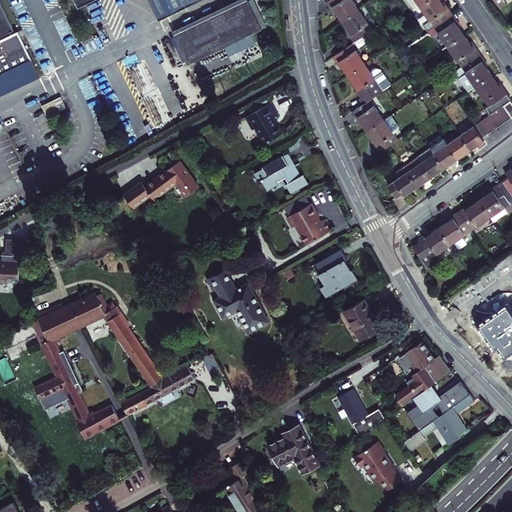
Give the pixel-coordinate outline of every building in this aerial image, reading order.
[(0,0),(0,76),(32,61),(19,32),(13,35),(12,32),(15,31),(0,0),(75,0),(78,6),(82,8),(98,0),(0,0)] [(149,0),(159,20),(201,0),(149,0)] [(252,0),(249,2),(262,30),(266,28),(253,0),(252,0)] [(336,9),(344,20),(361,8),(355,0),(328,0),(332,7),(334,10),(336,9)] [(430,30),(436,26),(455,13),(447,2),(446,3),(443,0),(429,0),(422,5),(432,19),(426,24),(430,30)] [(182,50),(187,60),(189,64),(262,30),(249,2),(248,1),(175,35),(182,50)] [(349,31),(356,41),(375,29),(361,8),(344,20),(349,27),(351,29),(349,31)] [(461,22),(455,13),(436,26),(450,46),(467,34),(462,27),(460,23),(461,22)] [(467,34),(450,46),(464,65),(483,53),(475,42),(474,43),(471,40),(467,34)] [(346,65),(352,73),(369,62),(355,42),(336,54),(342,64),(345,62),(346,65)] [(183,62),(187,60),(182,50),(179,52),(183,62)] [(488,61),(483,53),(464,65),(457,70),(470,89),(477,84),(494,72),(489,65),(486,62),(488,61)] [(32,61),(0,76),(0,95),(40,77),(32,61)] [(373,98),(386,88),(369,62),(352,73),(358,82),(359,84),(357,85),(368,101),(373,98)] [(494,72),(477,84),(491,104),(495,101),(500,108),(506,104),(511,100),(511,95),(503,81),(501,82),(499,80),(494,72)] [(266,137),(285,127),(279,115),(277,111),(282,108),(275,96),(247,111),(254,124),(258,122),(266,137)] [(61,97),(42,106),(47,118),(67,109),(61,97)] [(364,121),(369,129),(386,118),(373,98),(368,101),(354,110),(361,120),(363,119),(364,121)] [(511,116),(511,111),(506,104),(500,108),(500,109),(508,119),(511,116)] [(500,109),(495,112),(503,123),(508,119),(500,109)] [(503,123),(495,112),(490,116),(497,127),(503,123)] [(386,118),(369,129),(374,136),(376,139),(375,140),(382,151),(400,138),(394,129),(401,124),(393,113),(386,118)] [(497,127),(490,116),(483,121),(491,131),(497,127)] [(477,125),(484,136),(491,131),(483,121),(477,125)] [(486,139),(484,136),(477,125),(476,124),(463,133),(473,148),(481,143),(486,139)] [(473,148),(463,133),(450,142),(460,158),(468,152),(473,148)] [(450,142),(437,152),(447,167),(454,162),(460,158),(450,142)] [(298,157),(292,146),(267,159),(269,161),(257,168),(261,176),(264,174),(270,185),(281,179),(279,176),(288,171),(291,177),(288,178),(292,187),(311,177),(306,168),(302,170),(299,163),(296,158),(298,157)] [(420,155),(424,161),(437,152),(433,147),(420,155)] [(437,152),(424,161),(434,176),(441,172),(447,167),(437,152)] [(434,176),(424,161),(420,155),(407,164),(421,186),(428,181),(434,176)] [(197,184),(175,159),(142,186),(139,182),(122,196),(132,209),(148,196),(152,200),(174,182),(184,195),(197,184)] [(414,191),(421,186),(407,164),(399,170),(403,176),(391,184),(400,197),(406,193),(408,195),(414,191)] [(489,195),(482,199),(493,215),(511,202),(511,199),(501,183),(491,190),(492,192),(489,195)] [(314,197),(289,211),(295,221),(297,220),(308,239),(331,227),(322,211),(314,197)] [(462,210),(474,228),(493,215),(482,199),(476,203),(472,206),(471,204),(462,210)] [(443,226),(454,242),(474,228),(462,210),(452,216),(453,219),(450,221),(443,226)] [(431,231),(422,237),(425,241),(418,246),(432,265),(444,256),(441,251),(454,242),(443,226),(438,229),(433,233),(431,231)] [(0,276),(18,277),(19,259),(16,259),(17,252),(24,252),(24,237),(13,237),(12,252),(6,251),(1,251),(1,259),(0,258),(0,276)] [(324,279),(322,280),(327,289),(359,271),(354,262),(352,264),(348,257),(346,254),(348,252),(342,243),(317,257),(322,266),(318,267),(324,279)] [(246,328),(267,317),(249,282),(247,277),(233,284),(223,264),(205,274),(212,286),(214,284),(218,292),(212,296),(221,313),(235,306),(246,328)] [(49,336),(51,335),(77,323),(100,313),(115,306),(114,303),(105,310),(95,288),(89,290),(89,289),(86,290),(87,291),(84,293),(83,291),(82,293),(82,294),(78,296),(77,294),(75,295),(76,297),(58,305),(58,303),(56,304),(56,305),(51,308),(51,307),(49,307),(49,309),(46,310),(45,309),(43,310),(44,311),(38,314),(49,336)] [(364,333),(384,321),(375,307),(367,293),(347,305),(364,333)] [(146,381),(162,373),(115,306),(100,313),(145,379),(146,381)] [(511,313),(507,307),(481,326),(495,346),(498,344),(506,355),(511,350),(511,313)] [(49,336),(40,340),(55,373),(33,383),(44,406),(65,396),(83,432),(118,413),(112,401),(110,397),(86,410),(51,335),(49,336)] [(426,343),(421,335),(400,350),(407,360),(412,356),(417,363),(433,352),(426,343)] [(410,392),(429,378),(450,363),(438,349),(433,352),(417,363),(411,368),(413,370),(405,375),(408,379),(393,389),(400,398),(410,392)] [(127,409),(128,408),(194,373),(187,361),(163,374),(162,373),(146,381),(147,382),(120,396),(127,409)] [(404,406),(415,423),(467,387),(463,381),(458,373),(437,388),(429,378),(410,392),(415,398),(404,406)] [(338,392),(352,418),(354,417),(357,422),(369,416),(366,411),(367,410),(355,388),(353,384),(338,392)] [(437,417),(448,433),(466,420),(456,406),(473,394),(471,392),(467,387),(415,423),(400,434),(406,443),(423,432),(421,429),(437,417)] [(115,399),(122,412),(127,409),(120,396),(115,399)] [(118,413),(122,412),(115,399),(112,401),(118,413)] [(366,411),(369,416),(383,407),(379,402),(367,410),(366,411)] [(301,468),(317,460),(298,421),(288,426),(281,430),(283,433),(267,441),(278,461),(294,453),(301,468)] [(373,436),(350,450),(357,461),(362,458),(372,474),(375,473),(383,483),(395,476),(388,464),(389,463),(378,447),(380,447),(373,436)] [(225,484),(243,511),(270,511),(273,510),(268,502),(264,505),(244,474),(248,471),(240,458),(229,465),(236,476),(232,479),(225,484)] [(23,511),(28,510),(21,498),(0,509),(0,511),(23,511)] [(175,511),(170,501),(150,511),(175,511)]
